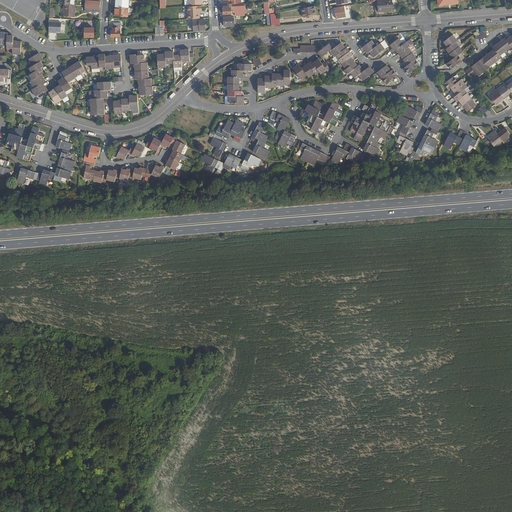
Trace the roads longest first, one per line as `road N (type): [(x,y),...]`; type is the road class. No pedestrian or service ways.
road 1 (trunk): [(0,245),(511,203)]
road 2 (trunk): [(511,193),(0,234)]
road 3 (residential): [(273,104),(291,114),(300,135),(330,151),(360,89)]
